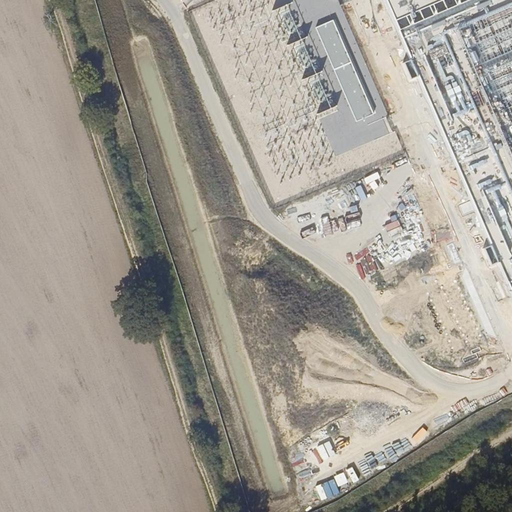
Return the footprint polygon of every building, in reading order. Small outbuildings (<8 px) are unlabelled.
[(511,0),(386,0),(511,288),(511,0)] [(334,21),(317,28),(356,121),(373,114),(334,21)] [(367,134),(331,150),(343,176),(366,166),(360,151),(372,146),(367,134)] [(361,151),(364,162),(379,159),(376,147),(361,151)] [(397,285),(383,291),(387,298),(400,292),(397,285)]
